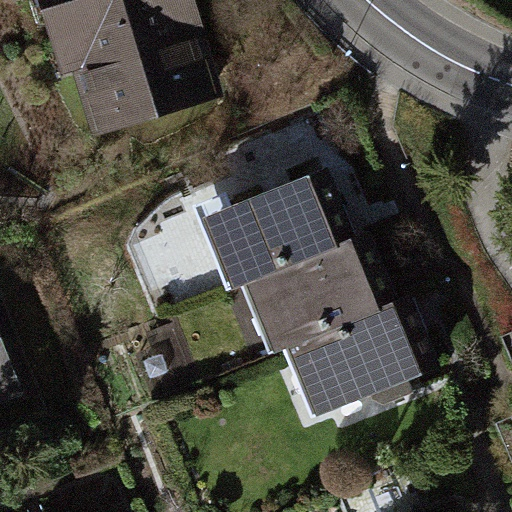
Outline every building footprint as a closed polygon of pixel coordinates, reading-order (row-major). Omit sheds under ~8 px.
[(87,133),(218,97),(191,0),(36,0),(58,77),(70,74),(87,133)] [(311,178),(200,225),(229,294),(246,285),(341,248),(311,178)] [(341,248),(246,285),(274,358),(289,353),(388,315),(359,241),(341,248)] [(388,315),(289,353),(319,424),(430,377),(400,308),(388,315)] [(0,399),(30,387),(0,313),(0,399)]
